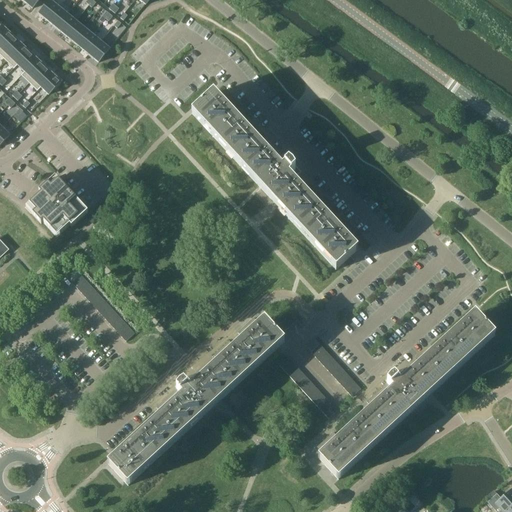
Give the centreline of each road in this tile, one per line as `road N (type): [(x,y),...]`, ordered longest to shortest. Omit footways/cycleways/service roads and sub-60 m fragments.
road 1 (residential): [(419,226),(469,284),(377,371),(325,316)]
road 2 (residential): [(0,6),(90,78),(1,169)]
road 3 (tertiary): [(511,129),(332,0)]
road 4 (residential): [(341,511),(410,451),(480,407)]
road 5 (residential): [(397,248),(283,127)]
road 6 (residential): [(446,190),(321,87)]
road 7 (residential): [(76,426),(103,433),(170,370),(171,360),(152,342)]
road 8 (residential): [(321,87),(210,0)]
road 9 (residential): [(76,426),(76,406),(127,355),(152,342)]
